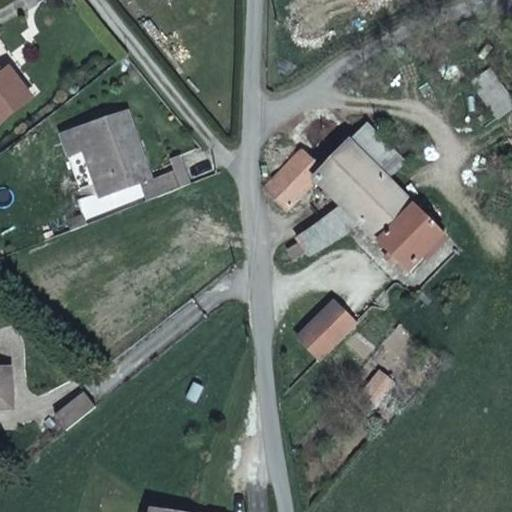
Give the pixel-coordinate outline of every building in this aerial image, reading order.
[(0,74),(0,126),(33,101),(10,72),(3,79),(0,74)] [(450,171),(386,108),(351,144),(414,208),(450,171)] [(121,189),(141,183),(137,173),(147,169),(128,117),(61,140),(67,158),(84,152),(86,156),(94,154),(104,184),(118,179),(121,189)] [(414,208),(351,144),(325,169),(303,151),(266,189),(289,210),(317,180),(343,204),(361,223),(380,242),(414,208)] [(100,197),(121,189),(118,179),(104,184),(94,154),(86,156),(100,197)] [(141,183),(148,205),(158,201),(152,184),(147,169),(137,173),(141,183)] [(152,184),(158,201),(184,192),(176,174),(152,184)] [(361,223),(343,204),(299,237),(304,243),(305,242),(311,252),(312,254),(361,223)] [(444,236),(414,208),(380,242),(391,252),(399,261),(409,271),(425,256),(444,236)] [(425,256),(430,261),(449,241),(444,236),(425,256)] [(305,242),(304,243),(290,251),(296,262),(311,252),(305,242)] [(394,266),(399,261),(391,252),(386,258),(394,266)] [(358,325),(336,303),(301,339),(322,361),(358,325)] [(0,411),(14,411),(12,370),(0,370),(0,411)] [(395,384),(382,374),(358,402),(372,413),(395,384)] [(57,419),(68,434),(97,410),(86,396),(57,419)]
